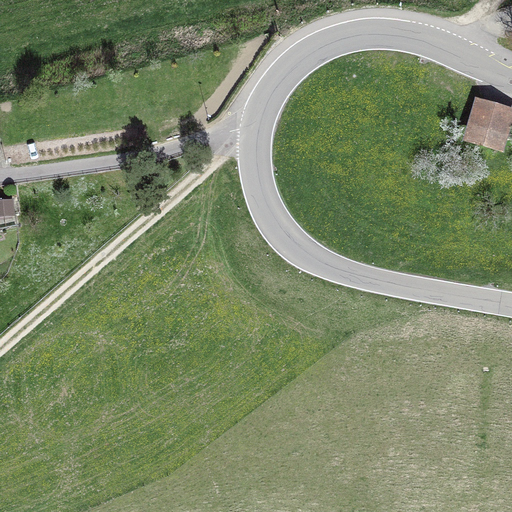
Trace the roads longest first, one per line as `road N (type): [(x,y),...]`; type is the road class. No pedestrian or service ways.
road 1 (tertiary): [(511,304),(321,262),(279,228),(265,203),(253,136)]
road 2 (track): [(0,351),(253,136)]
road 3 (tertiary): [(253,136),(262,108),(303,56),(353,34),(409,35),(511,78)]
road 4 (residential): [(0,180),(253,136)]
